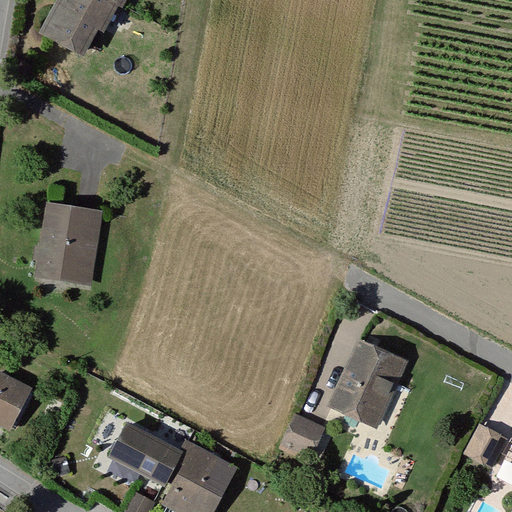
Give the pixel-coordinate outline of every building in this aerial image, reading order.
[(130,0),(61,0),(44,30),(95,60),(130,0)] [(110,207),(51,199),(40,275),(98,283),(110,207)] [(407,362),(356,337),(323,404),(374,429),(407,362)] [(37,390),(0,369),(0,421),(16,430),(37,390)] [(294,411),(285,445),(316,453),(325,420),(294,411)] [(487,458),(503,431),(484,420),(468,448),(487,458)] [(184,449),(132,422),(114,457),(175,489),(193,454),(184,449)] [(188,441),(184,449),(193,454),(175,489),(165,508),(172,511),(213,511),(237,466),(188,441)]
